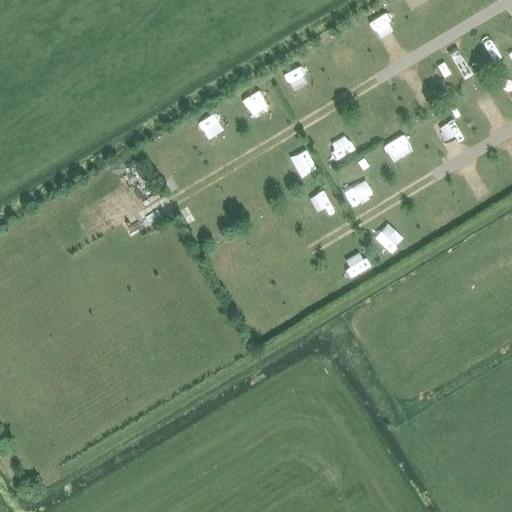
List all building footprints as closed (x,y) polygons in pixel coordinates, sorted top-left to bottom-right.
[(434,0),(413,0),(421,11),(435,2),(434,0)] [(359,35),(378,29),(375,20),(356,26),(359,35)] [(326,55),(343,46),(338,38),(321,47),(326,55)] [(422,128),(412,132),(419,152),(429,148),(422,128)] [(492,182),(475,186),(478,201),(495,197),(492,182)] [(442,205),(427,212),(436,230),(452,222),(442,205)] [(400,231),(386,241),(398,256),(412,246),(400,231)]
